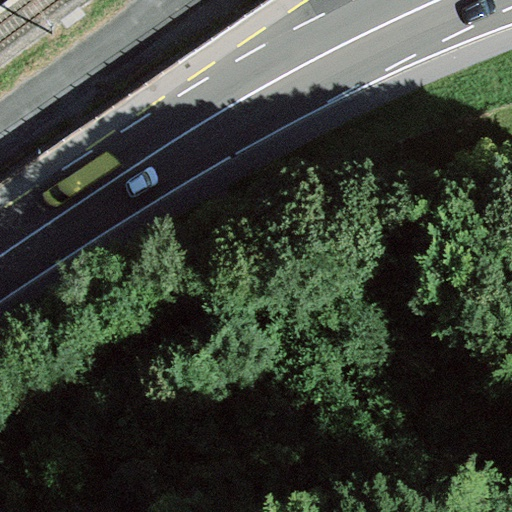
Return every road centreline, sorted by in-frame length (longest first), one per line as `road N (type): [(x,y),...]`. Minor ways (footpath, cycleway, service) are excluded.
road 1 (tertiary): [(353,0),(167,152)]
road 2 (primary): [(347,46),(167,152)]
road 3 (primary): [(167,152),(0,259)]
road 4 (tertiary): [(347,46),(511,1)]
